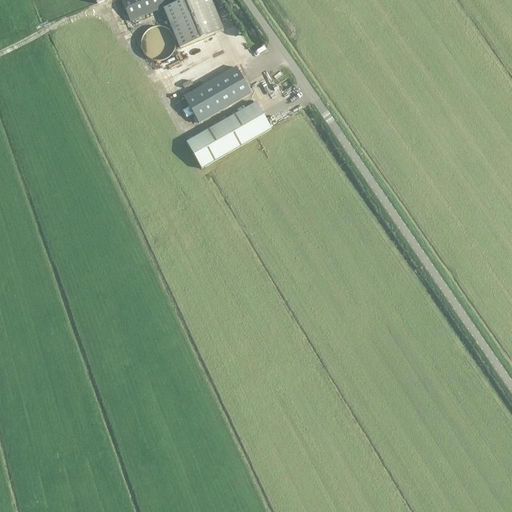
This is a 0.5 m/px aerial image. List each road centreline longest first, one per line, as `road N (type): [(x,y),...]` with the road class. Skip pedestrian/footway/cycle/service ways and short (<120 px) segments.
road 1 (unclassified): [(511,385),(245,0)]
road 2 (track): [(0,53),(95,11),(123,34),(187,134)]
